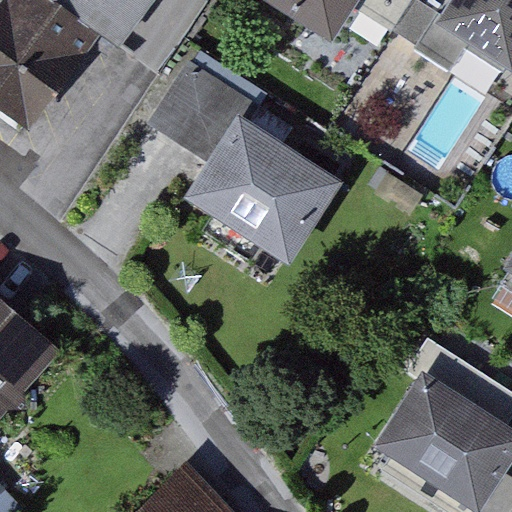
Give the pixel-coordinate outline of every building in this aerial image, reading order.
[(165,0),(0,0),(0,6),(13,16),(0,33),(0,87),(51,125),(116,39),(129,49),(165,0)] [(363,0),(287,0),(341,35),(363,0)] [(511,0),(468,0),(453,22),(511,65),(511,0)] [(298,127),(182,51),(131,128),(199,172),(177,206),(281,274),(339,187),(283,150),(298,127)] [(0,431),(64,356),(0,302),(0,431)] [(482,511),(511,464),(511,426),(438,380),(390,455),(480,511),(482,511)] [(228,511),(188,473),(150,511),(228,511)] [(0,475),(0,511),(27,511),(32,508),(0,475)]
